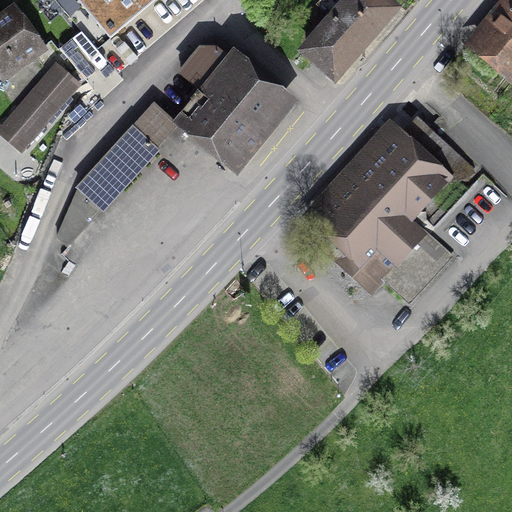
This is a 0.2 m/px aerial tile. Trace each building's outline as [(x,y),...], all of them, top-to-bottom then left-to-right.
[(55,0),(81,31),(94,20),(110,39),(155,0),(55,0)] [(330,79),(388,12),(374,0),(330,0),(291,45),(330,79)] [(511,0),(498,0),(458,47),(511,93),(511,92),(511,0)] [(14,15),(0,24),(0,77),(38,51),(14,15)] [(254,140),(280,107),(212,53),(169,106),(234,167),(254,140)] [(0,138),(20,156),(78,91),(53,69),(0,129),(0,138)] [(174,130),(149,108),(75,189),(100,211),(174,130)] [(396,143),(382,129),(294,225),(365,290),(374,280),(404,308),(454,254),(465,264),(511,212),(511,210),(415,122),(396,143)]
